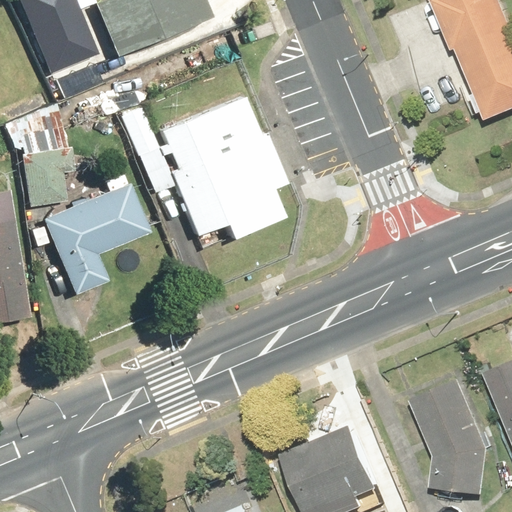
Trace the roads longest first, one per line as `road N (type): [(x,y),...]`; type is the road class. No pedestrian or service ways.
road 1 (secondary): [(42,443),(428,278)]
road 2 (residential): [(310,0),(428,278)]
